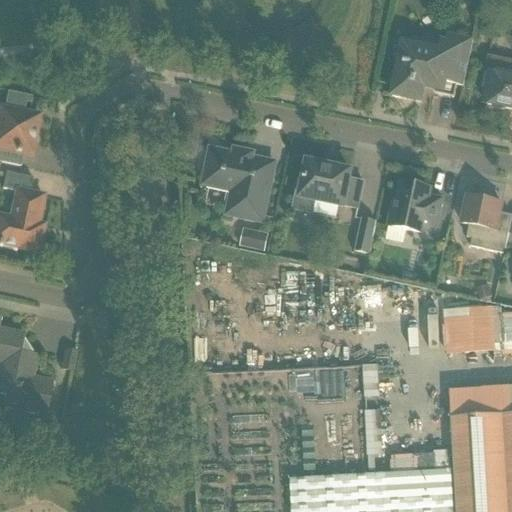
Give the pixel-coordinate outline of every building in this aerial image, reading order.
[(392,94),(392,98),(401,100),(421,104),(424,91),(423,91),(424,86),(432,88),(432,89),(432,90),(432,91),(432,92),(433,93),(434,94),(436,95),(454,99),(456,87),(463,88),(473,43),(447,37),(446,44),(440,42),(438,52),(412,47),(403,45),(399,61),(392,94)] [(485,105),(511,111),(511,64),(489,60),(486,75),(492,76),(485,105)] [(7,93),(5,105),(25,110),(26,104),(31,105),(32,98),(24,96),(7,93)] [(0,164),(20,169),(23,156),(30,157),(34,143),(36,132),(39,118),(19,113),(0,109),(0,164)] [(227,216),(262,223),(274,165),(251,160),(252,156),(234,152),(234,156),(211,151),(204,184),(233,190),(227,216)] [(292,211),(312,215),(315,202),(343,208),(343,207),(358,210),(359,203),(363,184),(348,181),(350,173),(307,164),(303,182),(299,181),(295,201),(292,211)] [(17,250),(37,254),(43,227),(37,226),(43,198),(29,195),(33,180),(5,174),(2,190),(16,194),(13,209),(10,208),(8,220),(0,218),(0,248),(16,252),(17,250)] [(415,231),(435,235),(442,201),(429,198),(431,190),(401,183),(397,201),(393,201),(387,228),(415,234),(415,231)] [(463,217),(462,225),(469,227),(466,239),(485,243),(483,252),(504,256),(508,237),(509,234),(511,219),(511,217),(499,215),(501,205),(482,201),(483,197),(473,195),(472,199),(467,198),(463,217)] [(363,220),(356,253),(365,255),(362,265),(364,265),(366,266),(376,223),(363,220)] [(244,230),(241,248),(265,254),(269,236),(244,230)] [(489,287),(477,290),(480,302),(492,298),(489,287)] [(466,310),(443,312),(446,352),(469,350),(493,349),(493,357),(511,355),(511,315),(503,316),(501,316),(501,308),(466,310)] [(2,409),(46,418),(53,383),(33,379),(38,356),(24,353),(21,349),(24,335),(0,330),(0,395),(2,396),(4,400),(2,409)] [(60,370),(73,373),(77,354),(64,352),(60,370)] [(310,480),(290,481),(291,511),(511,511),(511,416),(451,420),(453,471),(378,476),(370,476),(310,480)] [(411,457),(412,472),(435,471),(434,455),(411,457)]
